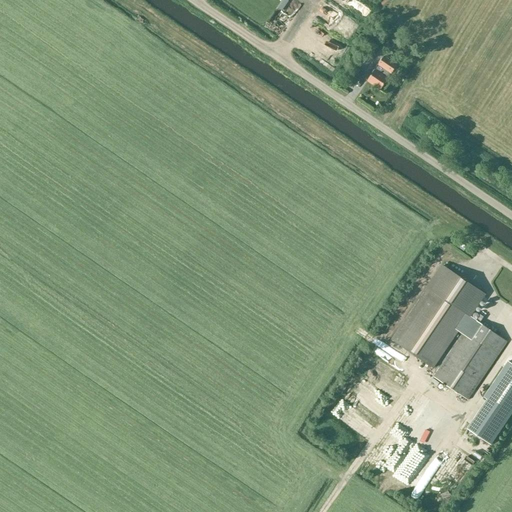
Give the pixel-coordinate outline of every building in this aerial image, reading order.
[(347,37),(356,23),(327,4),(322,12),(332,18),(327,24),(347,37)] [(273,26),(279,18),(273,14),(268,22),(273,26)] [(324,39),(317,47),(324,53),(317,62),(328,72),(336,63),(330,58),(341,45),(335,41),(332,45),(324,39)] [(363,56),(370,61),(378,49),(371,44),(363,56)] [(378,65),(379,66),(375,71),(375,70),(368,81),(380,90),(397,65),(384,56),(378,65)] [(359,80),(363,73),(357,69),(352,76),(359,80)] [(507,341),(485,327),(476,321),(470,317),(485,294),(441,264),(426,287),(428,288),(393,340),(433,368),(459,329),(464,332),(434,377),(467,400),(507,341)] [(511,413),(511,363),(508,361),(484,397),(511,415),(511,413)] [(413,381),(407,390),(412,393),(418,385),(413,381)] [(362,422),(357,432),(366,436),(371,427),(362,422)]
